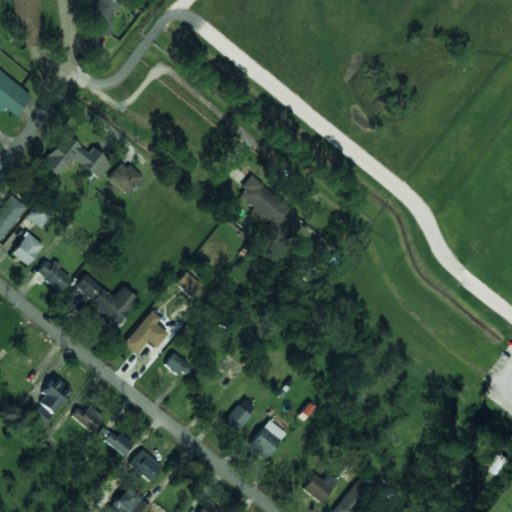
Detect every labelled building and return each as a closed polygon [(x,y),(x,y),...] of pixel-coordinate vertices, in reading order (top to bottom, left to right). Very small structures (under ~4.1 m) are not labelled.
[(10,0),(14,29),(22,28),(24,48),(39,46),(34,0),(10,0)] [(111,36),(112,0),(93,0),(91,35),(111,36)] [(0,111),(3,109),(13,117),(30,96),(0,72),(0,111)] [(69,159),(98,179),(110,162),(89,148),(87,152),(61,134),(40,165),(57,177),(69,159)] [(143,179),(120,162),(106,181),(128,198),(143,179)] [(279,231),(294,211),(248,177),(240,188),(244,191),(236,200),(279,231)] [(0,242),(23,205),(6,195),(0,204),(0,242)] [(55,210),(39,199),(25,218),(41,229),(55,210)] [(10,253),(26,266),(42,246),(26,233),(10,253)] [(46,259),(35,273),(58,292),(70,278),(46,259)] [(174,284),(190,297),(200,285),(184,272),(174,284)] [(119,287),(114,296),(82,276),(71,294),(120,324),(136,298),(119,287)] [(166,334),(155,324),(159,319),(150,311),(122,344),(134,354),(145,341),(155,348),(166,334)] [(189,368),(173,353),(164,363),(180,378),(189,368)] [(38,403),(51,414),(71,390),(54,376),(40,393),(44,396),(38,403)] [(253,407),(240,399),(223,424),(236,433),(253,407)] [(102,417),(88,405),(82,413),(76,409),(70,416),(90,432),(102,417)] [(50,415),(39,406),(29,419),(40,428),(50,415)] [(284,434),(267,421),(246,447),(263,460),(284,434)] [(111,429),(102,441),(123,456),(132,445),(111,429)] [(128,465),(148,482),(161,467),(140,450),(128,465)] [(326,474),(321,481),(313,475),(301,489),(318,503),(335,482),(326,474)] [(362,511),(370,504),(352,487),(330,511),(331,511),(362,511)] [(103,511),(128,511),(140,500),(126,488),(103,511)] [(147,511),(151,508),(141,500),(131,511),(147,511)] [(220,511),(208,502),(199,511),(220,511)]
